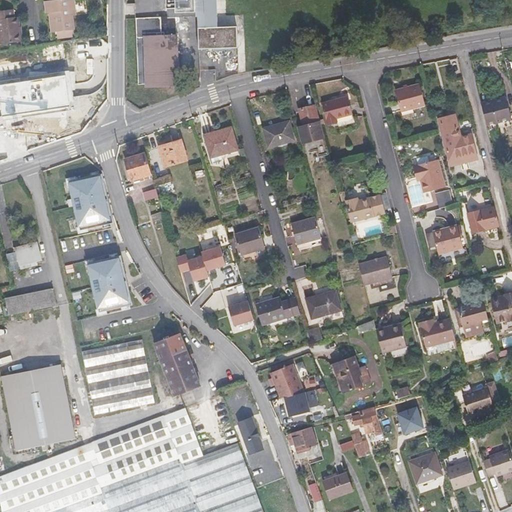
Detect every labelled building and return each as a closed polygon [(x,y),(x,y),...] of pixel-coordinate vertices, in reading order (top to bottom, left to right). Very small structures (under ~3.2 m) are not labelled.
[(54,0),(45,1),(46,10),(49,10),(49,13),(52,32),(57,32),(72,30),(75,30),(73,16),(76,15),(74,0),(54,0)] [(191,0),(165,0),(166,9),(176,9),(192,8),(191,0)] [(191,0),(192,8),(198,8),(217,7),(217,0),(191,0)] [(217,7),(198,8),(199,41),(239,40),(238,18),(217,19),(217,7)] [(170,14),(171,24),(176,24),(176,9),(166,9),(166,14),(170,14)] [(21,42),(19,27),(18,17),(14,17),(13,10),(0,11),(0,41),(0,44),(21,42)] [(180,83),(179,24),(176,24),(171,24),(166,24),(166,14),(136,16),(139,84),(145,84),(146,88),(180,86),(180,83)] [(73,36),(72,30),(57,32),(58,38),(73,36)] [(69,69),(0,79),(0,99),(2,115),(3,120),(75,109),(69,69)] [(401,112),(425,105),(420,84),(396,91),(401,112)] [(328,125),(338,123),(336,118),(353,114),(348,97),(322,104),(328,125)] [(506,97),(481,103),(487,125),(511,119),(506,97)] [(318,157),(329,154),(320,122),(319,122),(315,106),(299,110),(304,126),(298,128),(302,143),(302,144),(305,154),(317,151),(318,157)] [(449,160),(476,152),(471,134),(461,136),(455,115),(438,120),(449,160)] [(295,140),(289,121),(264,129),(269,147),(295,140)] [(211,157),(238,149),(232,127),(205,135),(211,157)] [(165,153),(161,154),(165,167),(188,160),(182,140),(163,145),(165,153)] [(239,154),(238,149),(211,157),(213,162),(239,154)] [(478,159),(476,152),(449,160),(451,166),(478,159)] [(152,174),(146,153),(126,159),(132,180),(152,174)] [(438,159),(417,164),(421,180),(424,193),(446,187),(438,159)] [(95,176),(64,183),(76,232),(106,225),(95,176)] [(146,200),(159,196),(156,189),(143,192),(146,200)] [(434,194),(439,208),(450,204),(445,190),(434,194)] [(380,195),(360,201),(359,198),(347,201),(352,222),(385,213),(380,195)] [(473,232),(499,226),(494,207),(468,214),(473,232)] [(151,215),(153,220),(164,217),(163,211),(151,215)] [(306,249),(323,245),(316,217),(292,224),(298,248),(305,246),(306,249)] [(156,229),(166,226),(164,219),(154,222),(156,229)] [(388,223),(391,235),(398,234),(394,221),(388,223)] [(439,253),(439,254),(464,247),(458,225),(433,232),(434,237),(439,253)] [(241,255),(265,247),(259,228),(235,235),(241,255)] [(434,237),(433,232),(425,235),(430,255),(439,253),(434,237)] [(230,238),(234,254),(238,253),(233,237),(230,238)] [(20,265),(37,260),(42,259),(37,242),(16,249),(20,265)] [(221,247),(202,252),(203,256),(207,270),(226,265),(221,247)] [(267,254),(265,247),(241,255),(243,261),(267,254)] [(6,255),(12,270),(21,267),(15,252),(6,255)] [(207,270),(203,256),(189,260),(187,255),(177,258),(181,272),(191,269),(194,281),(209,276),(207,270)] [(387,257),(359,264),(364,285),(393,277),(387,257)] [(115,259),(85,266),(96,314),(126,307),(115,259)] [(39,265),(37,260),(20,265),(22,270),(39,265)] [(9,314),(57,305),(53,288),(6,298),(9,314)] [(311,319),(325,315),(327,321),(342,317),(335,291),(305,299),(311,319)] [(511,319),(511,292),(505,295),(505,297),(491,301),(497,324),(511,319)] [(282,303),(280,297),(256,305),(262,325),(286,317),(294,315),(289,301),(282,303)] [(296,298),(289,301),(294,315),(300,313),(296,298)] [(248,301),(229,307),(234,325),(254,320),(248,301)] [(463,327),(489,321),(484,304),(470,307),(469,305),(458,308),(463,327)] [(458,328),(463,326),(458,308),(453,310),(458,328)] [(272,328),(290,323),(289,319),(271,324),(272,328)] [(455,339),(450,319),(434,323),(431,324),(430,319),(419,322),(425,347),(455,339)] [(376,326),(374,320),(360,325),(362,331),(376,326)] [(489,321),(463,327),(466,337),(491,330),(489,321)] [(385,328),(377,330),(383,353),(407,346),(402,326),(386,330),(385,328)] [(322,340),(323,331),(309,331),(309,339),(322,340)] [(175,396),(201,386),(180,333),(154,343),(175,396)] [(86,351),(102,414),(155,403),(143,339),(86,351)] [(95,415),(102,414),(86,351),(82,351),(95,415)] [(492,353),(485,356),(488,363),(497,360),(494,353),(492,353)] [(344,393),(362,386),(359,376),(361,376),(359,368),(355,357),(338,363),(344,379),(340,381),(344,393)] [(59,363),(0,373),(0,382),(12,449),(73,438),(59,363)] [(286,396),(306,392),(294,363),(272,372),(282,398),(286,396)] [(333,364),(340,381),(344,379),(338,363),(333,364)] [(359,376),(362,386),(372,382),(366,365),(359,368),(361,376),(359,376)] [(493,404),(501,401),(494,381),(486,384),(487,387),(462,395),(469,415),(478,412),(477,410),(484,408),(485,410),(494,407),(493,404)] [(396,390),(398,398),(411,395),(408,386),(396,390)] [(312,411),(307,391),(306,392),(286,396),(291,416),(312,411)] [(263,511),(219,395),(157,418),(192,511),(263,511)] [(376,410),(375,407),(352,413),(354,425),(364,423),(366,433),(375,431),(376,435),(383,433),(377,415),(376,410)] [(417,407),(398,413),(405,434),(424,427),(417,407)] [(235,421),(246,449),(259,444),(249,416),(235,421)] [(192,511),(157,418),(0,475),(0,500),(2,511),(192,511)] [(291,434),(297,450),(298,453),(311,449),(310,446),(317,444),(312,428),(291,434)] [(360,433),(352,436),(353,440),(356,447),(359,457),(367,454),(366,450),(362,441),(360,433)] [(293,451),(297,450),(291,434),(288,435),(290,441),(290,442),(293,451)] [(356,447),(353,440),(340,445),(342,452),(356,447)] [(484,461),(489,476),(496,474),(496,476),(511,470),(511,457),(510,450),(490,457),(490,459),(484,461)] [(435,453),(410,462),(417,484),(442,475),(435,453)] [(470,461),(447,469),(454,489),(477,481),(470,461)] [(270,468),(258,472),(264,487),(276,483),(270,468)] [(323,481),(329,499),(353,491),(346,473),(323,481)] [(322,500),(316,482),(308,485),(314,502),(322,500)]
